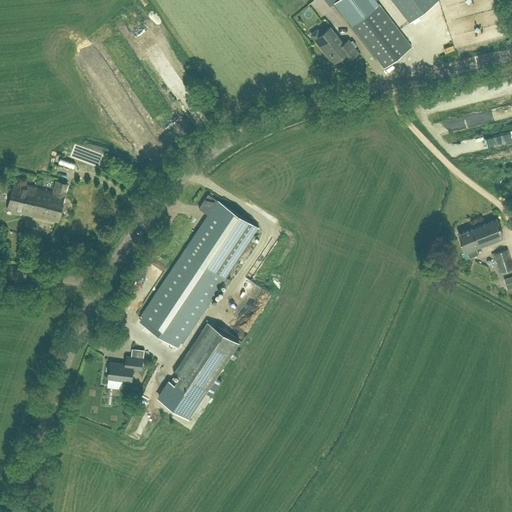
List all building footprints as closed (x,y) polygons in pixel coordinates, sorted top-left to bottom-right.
[(338,0),(334,3),(383,67),(411,46),(378,3),(374,7),(368,0),(338,0)] [(392,0),(409,21),(436,0),(392,0)] [(314,39),(325,53),(334,46),(331,43),(338,37),(330,26),(321,33),(318,30),(317,30),(312,34),(312,35),(314,39)] [(334,46),(325,53),(332,62),(342,54),(347,60),(358,52),(348,39),(355,33),(351,28),(338,37),(331,43),(334,46)] [(52,191),(34,186),(28,212),(58,220),(65,192),(64,192),(67,182),(55,179),(52,191)] [(28,212),(34,186),(34,185),(20,182),(19,183),(12,181),(6,207),(28,212)] [(141,315),(182,342),(258,227),(208,193),(198,207),(208,214),(141,315)] [(483,240),(485,244),(501,238),(499,233),(502,232),(497,218),(477,226),(482,240),(483,240)] [(477,226),(458,233),(461,239),(460,240),(461,241),(464,248),(464,247),(466,252),(467,252),(469,257),(478,253),(476,248),(485,244),(483,240),(482,240),(477,226)] [(494,253),(499,268),(500,272),(511,268),(511,266),(509,259),(510,258),(506,249),(494,253)] [(245,289),(240,286),(223,317),(230,321),(250,286),(255,289),(258,285),(250,281),(245,289)] [(188,418),(200,401),(219,372),(188,352),(158,397),(188,418)] [(141,369),(142,358),(131,356),(129,356),(128,364),(110,361),(109,363),(107,363),(107,368),(109,369),(107,377),(108,377),(123,379),(122,381),(124,381),(131,382),(133,368),(141,369)]
